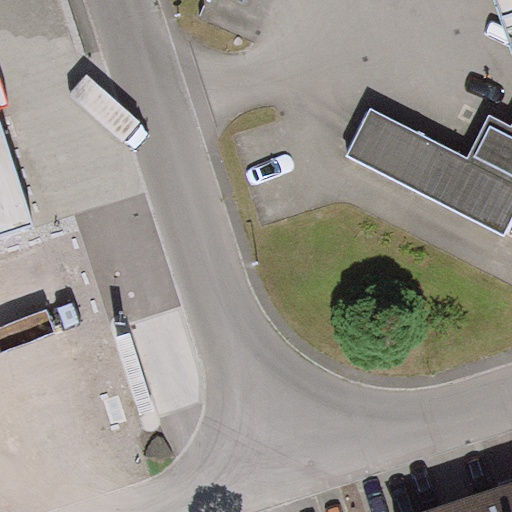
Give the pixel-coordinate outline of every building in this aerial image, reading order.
[(511,18),(511,0),(495,0),(502,22),(511,18)] [(370,108),(346,154),(503,238),(511,220),(511,184),(468,162),(370,108)] [(511,126),(492,116),(468,162),(511,184),(511,126)] [(0,244),(38,232),(0,117),(0,244)] [(511,511),(511,492),(453,511),(511,511)]
